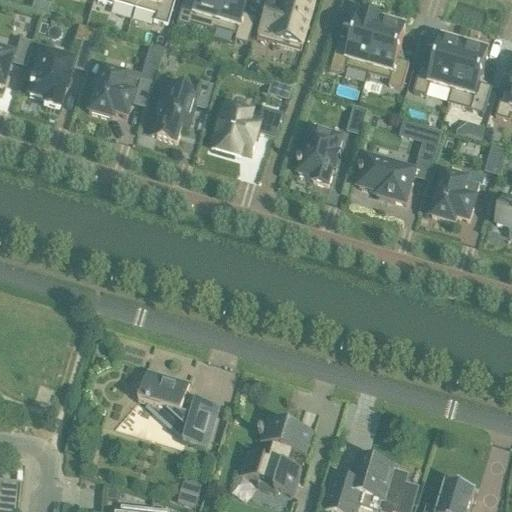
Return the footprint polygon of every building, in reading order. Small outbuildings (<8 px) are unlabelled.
[(125,8),(133,10),(136,0),(97,0),(97,3),(111,7),(112,4),(125,8)] [(136,0),(133,10),(154,17),(152,24),(166,28),(174,0),(136,0)] [(213,34),(213,32),(212,31),(221,0),(196,0),(196,3),(185,0),(183,0),(176,26),(190,30),(190,27),(213,34)] [(221,0),(212,31),(213,32),(235,38),(233,43),(246,47),(254,20),(241,17),(246,0),(221,0)] [(286,12),(266,6),(265,11),(256,41),(301,55),(315,9),(311,7),(312,4),(296,0),(293,0),(293,2),(290,1),(286,12)] [(47,18),(50,7),(34,3),(31,13),(47,18)] [(345,70),(368,77),(384,20),(369,16),(368,19),(360,17),(351,49),(339,45),(331,72),(344,75),(345,70)] [(384,20),(368,77),(390,83),(389,88),(402,92),(409,65),(397,62),(406,30),(398,28),(399,25),(384,20)] [(97,36),(78,30),(71,52),(79,54),(82,44),(94,48),(97,36)] [(431,87),(451,93),(452,94),(467,44),(451,40),(450,43),(443,41),(433,72),(421,69),(413,96),(427,100),(431,87)] [(11,68),(26,73),(34,46),(19,42),(11,68)] [(94,48),(82,44),(79,54),(74,72),(86,75),(94,48)] [(452,94),(451,93),(447,106),(470,113),(484,117),(492,90),(479,86),(488,54),(481,52),(482,49),(467,44),(452,94)] [(132,109),(146,113),(163,54),(149,50),(132,109)] [(0,90),(2,91),(11,58),(0,54),(0,90)] [(41,55),(32,87),(30,86),(28,90),(31,91),(28,99),(44,103),(43,107),(58,111),(63,94),(65,94),(69,79),(68,78),(72,64),(41,55)] [(100,72),(88,116),(111,123),(112,117),(125,121),(136,83),(100,72)] [(163,90),(149,138),(155,140),(155,141),(177,147),(182,130),(188,132),(195,109),(206,112),(213,89),(201,85),(197,99),(170,91),(170,92),(163,90)] [(289,105),(293,92),(272,86),(269,99),(289,105)] [(511,95),(503,93),(496,120),(510,124),(511,118),(511,95)] [(212,152),(240,160),(241,156),(251,159),(256,145),(258,138),(258,135),(275,140),(282,117),(264,112),(261,123),(252,121),(253,117),(224,108),(212,152)] [(369,113),(367,112),(358,110),(351,133),(363,136),(367,120),(369,113)] [(416,176),(414,182),(430,186),(444,137),(404,125),(399,140),(424,148),(416,176)] [(456,138),(482,146),(486,133),(469,128),(457,135),(456,138)] [(312,134),(302,166),(300,165),(299,169),(301,170),(299,178),(314,182),(313,186),(329,190),(334,173),(335,173),(340,158),(338,157),(342,143),(312,134)] [(505,154),(493,151),(486,175),(498,178),(505,154)] [(363,178),(359,191),(378,197),(377,200),(406,209),(414,182),(416,176),(368,162),(364,175),(362,174),(361,178),(363,178)] [(445,177),(432,220),(455,227),(457,221),(470,225),(481,187),(445,177)] [(511,202),(506,200),(504,206),(503,206),(497,228),(511,232),(511,238),(511,239),(511,202)] [(196,403),(193,413),(184,410),(190,389),(147,376),(145,383),(146,383),(136,394),(141,398),(139,405),(154,409),(153,413),(185,441),(184,446),(207,452),(218,414),(219,410),(196,403)] [(294,456),(305,459),(306,460),(314,436),(268,422),(264,435),(261,434),(260,440),(262,441),(261,446),(274,450),(270,463),(248,457),(241,480),(260,486),(260,484),(277,489),(275,495),(294,501),(298,488),(303,490),(307,475),(302,473),(290,469),(294,456)] [(358,459),(352,481),(351,484),(336,479),(326,511),(356,511),(361,497),(383,503),(393,470),(358,459)] [(469,511),(475,494),(461,490),(462,488),(451,484),(450,487),(447,486),(439,511),(469,511)] [(0,511),(17,511),(20,490),(0,487),(0,511)] [(107,502),(118,503),(119,493),(109,492),(107,502)]
